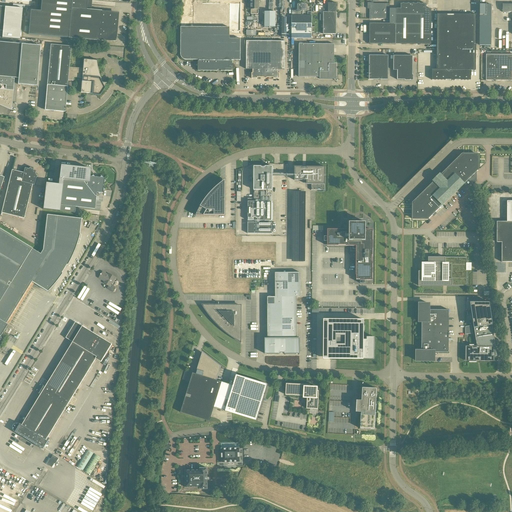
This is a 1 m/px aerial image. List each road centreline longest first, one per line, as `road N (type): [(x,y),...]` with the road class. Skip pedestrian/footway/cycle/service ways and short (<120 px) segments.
road 1 (unclassified): [(393,376),(242,360),(203,334),(178,290),(176,220),(206,173),(245,153),(350,152)]
road 2 (unclassified): [(0,407),(106,233),(125,160)]
road 3 (unclassified): [(174,432),(240,425),(392,447)]
road 4 (unclassified): [(393,376),(388,212)]
road 5 (unknown): [(0,456),(24,472),(34,468),(101,365)]
road 6 (unknown): [(76,307),(0,439)]
road 7 (unclassified): [(511,141),(455,143),(388,212)]
road 8 (residential): [(0,139),(125,160)]
